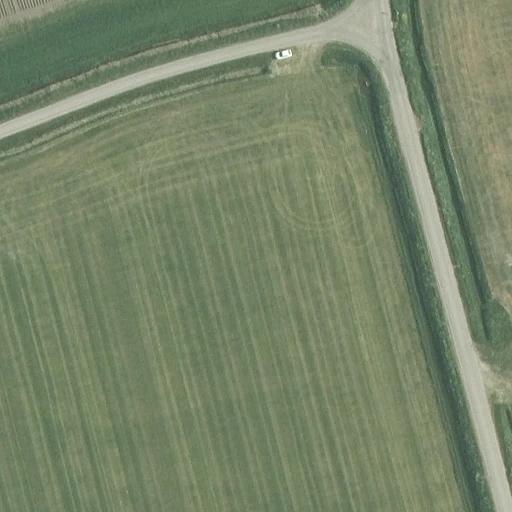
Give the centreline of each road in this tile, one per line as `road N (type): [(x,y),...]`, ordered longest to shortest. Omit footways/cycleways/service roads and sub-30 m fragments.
road 1 (unclassified): [(505,511),(378,24)]
road 2 (unclassified): [(0,129),(140,76),(378,24)]
